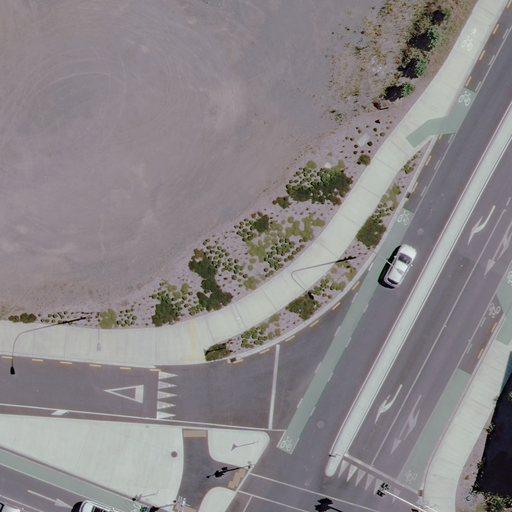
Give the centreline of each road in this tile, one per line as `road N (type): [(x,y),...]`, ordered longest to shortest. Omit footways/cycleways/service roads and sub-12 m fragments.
road 1 (tertiary): [(0,382),(233,390),(309,363),(374,319)]
road 2 (tertiary): [(511,204),(371,467),(318,496)]
road 3 (tertiary): [(374,319),(511,64)]
road 4 (tertiary): [(318,496),(314,443),(374,319)]
